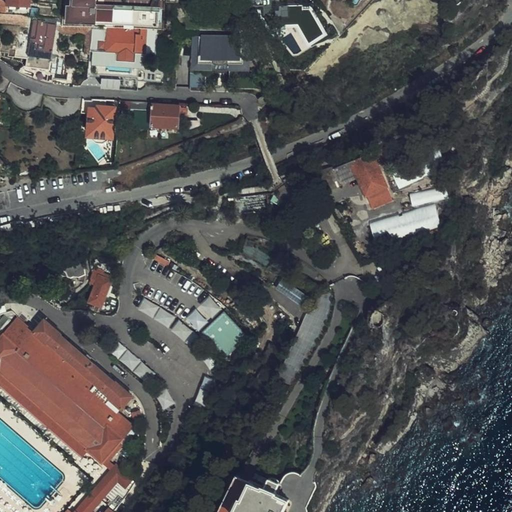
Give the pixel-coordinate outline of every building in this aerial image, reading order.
[(0,0),(0,7),(1,8),(1,0),(25,0),(0,0)] [(67,0),(66,13),(148,15),(148,0),(67,0)] [(256,1),(256,8),(265,22),(280,14),(282,17),(292,16),(304,35),(319,26),(310,12),(302,0),(275,0),(274,0),(256,1)] [(51,18),(33,15),(30,33),(27,53),(34,54),(32,71),(43,72),(46,47),(50,20),(51,18)] [(86,21),(56,21),(50,20),(46,47),(52,47),(55,28),(78,29),(78,37),(85,38),(86,21)] [(102,22),(101,29),(90,28),(87,66),(97,66),(96,81),(132,83),(134,70),(129,70),(129,62),(111,60),(112,54),(130,56),(130,49),(140,50),(141,42),(151,42),(152,24),(102,22)] [(237,31),(193,30),(192,63),(245,64),(246,37),(236,37),(237,31)] [(2,49),(23,52),(24,40),(4,38),(2,49)] [(136,63),(134,79),(139,79),(140,75),(147,76),(146,80),(161,81),(162,65),(136,63)] [(0,84),(1,85),(16,91),(26,95),(36,98),(46,100),(61,103),(76,106),(78,93),(57,89),(47,87),(38,85),(28,82),(15,77),(1,71),(0,70),(0,84)] [(192,86),(203,86),(203,73),(192,73),(192,86)] [(87,94),(78,93),(76,106),(84,107),(82,128),(87,128),(103,130),(106,130),(109,102),(100,101),(94,101),(93,101),(93,103),(87,103),(87,94)] [(173,120),(173,100),(147,99),(147,119),(173,120)] [(386,154),(381,140),(368,145),(374,160),(386,154)] [(365,146),(343,156),(357,192),(361,190),(379,183),(380,183),(371,161),(365,146)] [(390,167),(399,190),(446,172),(438,149),(390,167)] [(379,183),(361,190),(368,206),(386,198),(379,183)] [(414,194),(417,205),(452,197),(449,185),(414,194)] [(369,222),(376,245),(441,227),(434,204),(369,222)] [(141,225),(133,229),(137,236),(144,232),(141,225)] [(61,272),(60,276),(60,277),(59,280),(64,287),(79,276),(80,270),(80,265),(78,259),(78,251),(73,253),(72,249),(68,251),(66,247),(49,254),(49,259),(47,259),(51,268),(62,268),(61,272)] [(99,283),(92,298),(105,303),(115,279),(103,274),(102,275),(96,273),(94,282),(99,283)] [(277,274),(273,280),(297,296),(301,291),(277,274)] [(45,283),(31,289),(38,293),(44,296),(48,290),(45,283)] [(296,316),(272,373),(285,379),(319,320),(325,298),(324,288),(308,290),(296,316)] [(211,371),(197,402),(212,407),(225,365),(197,331),(168,309),(145,298),(139,309),(166,322),(191,344),(211,371)] [(386,327),(389,325),(392,323),(393,320),(394,316),(393,313),(391,309),(389,307),(385,306),(382,305),(378,306),(375,308),(373,311),(372,315),(372,318),(373,322),(376,325),(379,327),(382,327),(386,327)] [(13,309),(12,311),(28,325),(29,323),(13,309)] [(12,311),(0,324),(0,371),(11,381),(47,412),(81,442),(81,443),(82,444),(97,457),(100,453),(104,456),(104,454),(117,439),(114,437),(129,419),(46,349),(51,343),(106,389),(104,391),(116,401),(125,390),(126,389),(110,375),(53,327),(54,326),(38,313),(29,323),(28,325),(12,311)] [(226,313),(202,333),(225,361),(249,341),(226,313)] [(109,330),(102,342),(143,378),(155,398),(157,406),(169,402),(165,389),(155,372),(109,330)] [(0,382),(26,405),(77,450),(82,444),(81,443),(81,442),(47,412),(11,381),(0,371),(0,382)] [(131,416),(138,413),(136,403),(127,406),(131,416)] [(100,453),(97,457),(96,458),(105,465),(110,459),(104,454),(104,456),(100,453)] [(110,459),(105,465),(104,466),(108,470),(75,508),(71,504),(68,507),(63,511),(78,511),(112,476),(120,483),(127,475),(114,464),(116,463),(111,459),(110,459)] [(108,470),(104,466),(87,485),(71,504),(75,508),(108,470)] [(236,511),(229,508),(231,504),(227,502),(231,493),(235,495),(238,490),(239,491),(247,475),(233,468),(211,511),(236,511)] [(236,511),(274,511),(284,493),(271,487),(276,477),(263,470),(258,480),(247,475),(239,491),(238,490),(235,495),(231,493),(227,502),(231,504),(229,508),(236,511)] [(101,498),(103,500),(105,501),(108,504),(112,499),(105,493),(101,498)] [(92,511),(95,511),(105,501),(103,500),(92,511)] [(111,511),(114,510),(108,504),(105,501),(95,511),(111,511)] [(52,511),(63,511),(68,507),(61,502),(52,511)]
